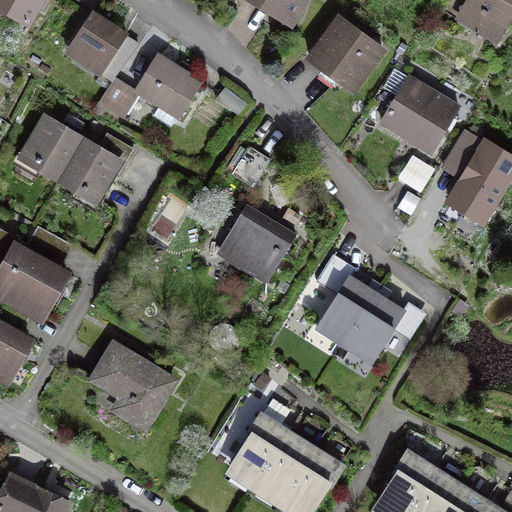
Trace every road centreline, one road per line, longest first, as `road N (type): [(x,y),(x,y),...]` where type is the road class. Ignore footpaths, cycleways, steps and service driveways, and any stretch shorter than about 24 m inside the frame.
road 1 (residential): [(147,0),(213,40),(266,90),(370,216)]
road 2 (residential): [(0,415),(154,511)]
